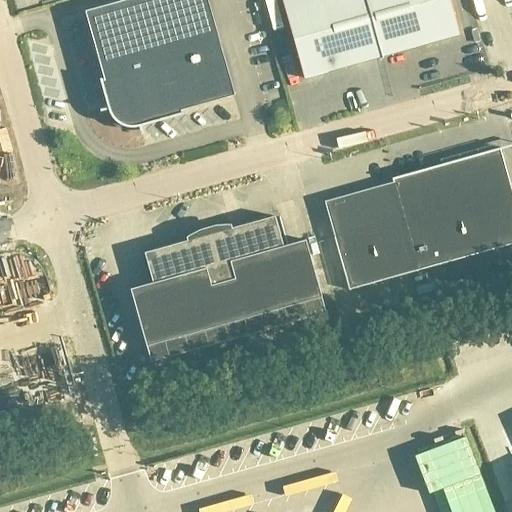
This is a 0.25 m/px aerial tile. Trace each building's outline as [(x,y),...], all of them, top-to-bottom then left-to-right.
[(232,97),(204,0),(129,0),(82,13),(102,82),(99,83),(99,82),(97,83),(106,113),(114,111),(116,118),(127,122),(134,120),(136,128),(180,116),(180,114),(179,115),(178,112),(232,97)] [(363,0),(292,0),(281,3),(302,80),(380,59),(363,0)] [(446,0),(363,0),(380,59),(457,37),(446,0)] [(499,151),(499,150),(390,180),(391,185),(322,204),(332,239),(347,291),(511,245),(511,201),(498,152),(499,151)] [(199,232),(186,238),(187,242),(142,255),(150,284),(128,291),(144,349),(319,299),(303,242),(280,248),(272,218),(227,231),(226,227),(212,229),(199,232)]
